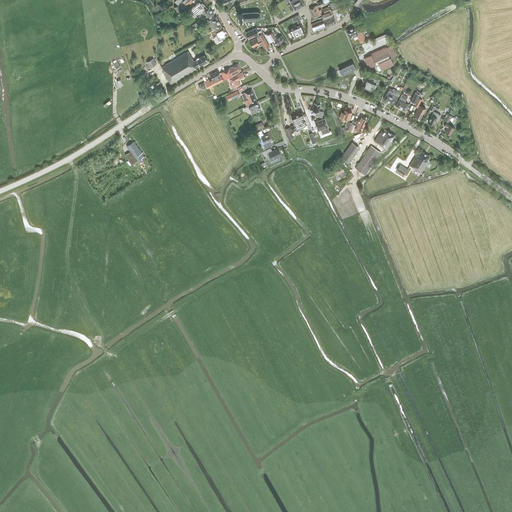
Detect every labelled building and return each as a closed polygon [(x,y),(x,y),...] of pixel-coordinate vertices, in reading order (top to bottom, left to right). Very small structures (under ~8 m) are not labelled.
[(182,0),(181,1),(178,4),(183,9),(194,0),(182,0)] [(200,13),(204,10),(207,8),(200,0),(198,0),(188,8),(191,13),(190,14),(189,15),(189,17),(189,18),(189,19),(190,21),(195,17),(200,13)] [(296,0),(294,0),(290,2),(295,10),(300,7),(296,0)] [(338,8),(336,2),(330,4),(332,10),(338,8)] [(320,13),(322,13),(321,10),(319,10),(317,5),(309,8),(313,18),(320,15),(320,13)] [(204,10),(200,13),(202,16),(201,17),(203,20),(208,17),(209,17),(214,14),(209,7),(207,8),(204,10)] [(258,19),(260,17),(260,14),(257,12),(242,13),(242,14),(238,14),(238,19),(242,19),(242,20),(258,19)] [(330,14),(330,12),(325,14),(321,15),(325,27),(336,23),(333,15),(332,14),(330,14)] [(208,33),(221,26),(216,17),(208,21),(212,28),(207,31),(206,31),(207,34),(208,33)] [(325,27),(323,20),(312,24),(312,26),(314,31),(323,28),(324,28),(325,28),(325,27)] [(300,35),(305,33),(301,24),(296,26),(294,28),(289,30),(293,39),(298,36),(300,35)] [(360,42),(366,40),(361,30),(358,31),(356,26),(346,30),(349,36),(350,38),(357,35),(360,42)] [(223,27),(214,32),(217,36),(213,38),(216,44),(223,40),(222,38),(228,35),(223,27)] [(259,34),(262,33),(261,30),(258,32),(256,28),(245,33),(248,39),(259,34)] [(276,38),(274,35),(276,34),(273,30),(272,31),(265,35),(269,43),(272,41),(275,46),(285,41),(282,35),(276,38)] [(373,39),(374,42),(388,36),(387,33),(373,39)] [(265,49),(269,47),(262,34),(258,36),(258,37),(256,38),(255,38),(249,41),(253,47),(259,44),(261,43),(262,46),(263,45),(265,49)] [(391,45),(385,48),(385,47),(374,52),(374,53),(364,58),(369,68),(376,65),(376,64),(378,63),(379,65),(381,70),(394,65),(390,58),(396,55),(391,45)] [(200,65),(207,61),(204,55),(194,61),(188,51),(161,67),(164,71),(163,72),(171,85),(196,70),(195,68),(200,65)] [(156,65),(153,59),(147,62),(150,68),(156,65)] [(224,80),(242,71),(238,64),(220,73),(224,80)] [(355,69),(353,64),(342,69),(344,74),(355,69)] [(220,76),(218,71),(210,75),(212,80),(210,81),(209,79),(204,82),(207,87),(208,87),(209,87),(223,80),(221,76),(220,76)] [(238,80),(245,76),(242,71),(229,78),(232,84),(230,85),(233,91),(239,88),(238,86),(240,84),(238,80)] [(374,90),(376,86),(372,84),(374,82),(366,78),(363,82),(366,83),(363,89),(364,90),(366,91),(371,93),(373,89),(374,90)] [(386,94),(383,99),(392,104),(395,98),(396,96),(398,93),(398,91),(394,89),(393,90),(389,88),(386,94)] [(244,101),(246,106),(251,104),(257,101),(251,90),(245,93),(248,99),(244,101)] [(237,91),(227,96),(229,100),(239,95),(237,91)] [(416,93),(411,102),(415,104),(420,95),(419,94),(416,93)] [(401,95),(401,96),(399,100),(396,106),(405,110),(408,104),(405,103),(406,100),(408,98),(404,96),(404,97),(401,95)] [(422,99),(419,98),(414,106),(418,108),(414,115),(420,118),(424,112),(426,109),(422,107),(419,105),(422,99)] [(251,104),(246,106),(244,107),(246,112),(250,110),(251,112),(250,113),(250,115),(261,110),(257,101),(251,104)] [(322,118),(323,112),(319,111),(320,104),(314,103),(313,108),(310,107),(309,110),(312,110),(312,111),(318,112),(317,116),(322,118)] [(349,120),(352,113),(345,110),(344,113),(341,112),(339,118),(342,119),(341,121),(344,122),(345,119),(349,120)] [(303,126),(306,124),(308,129),(311,127),(311,126),(308,120),(306,115),(304,116),(302,112),(296,115),(300,124),(302,123),(303,126)] [(428,122),(433,125),(435,121),(437,122),(441,115),(434,112),(432,115),(428,122)] [(304,128),(303,126),(302,123),(300,124),(296,115),(291,117),(294,125),(291,126),(290,127),(292,131),(293,131),(297,130),(296,129),(299,127),(300,129),(304,128)] [(354,128),(362,132),(365,124),(364,123),(366,119),(361,117),(360,119),(359,119),(356,124),(357,125),(357,126),(356,126),(354,128)] [(328,127),(324,118),(314,122),(318,131),(320,130),(322,135),(329,132),(328,127)] [(264,127),(261,122),(253,126),(256,131),(264,127)] [(450,135),(454,128),(449,125),(446,123),(444,126),(447,128),(445,132),(450,135)] [(291,131),(289,127),(285,129),(288,137),(290,137),(290,139),(293,138),(291,131)] [(391,140),(394,136),(390,133),(391,133),(388,131),(385,129),(382,132),(381,133),(380,133),(374,142),(386,150),(392,141),(391,140)] [(269,133),(263,135),(261,130),(256,133),(259,141),(263,139),(265,144),(273,140),(269,133)] [(255,133),(246,138),(248,143),(258,138),(255,133)] [(138,163),(145,159),(133,142),(127,146),(138,163)] [(349,163),(360,148),(352,142),(341,157),(349,163)] [(365,175),(381,153),(371,146),(355,168),(365,175)] [(270,148),(262,152),(264,156),(267,154),(271,163),(280,159),(279,156),(280,156),(277,149),(272,151),(270,148)] [(426,161),(429,156),(421,151),(417,156),(416,155),(409,165),(413,168),(421,173),(428,162),(426,161)] [(408,169),(400,164),(396,170),(404,175),(408,169)]
